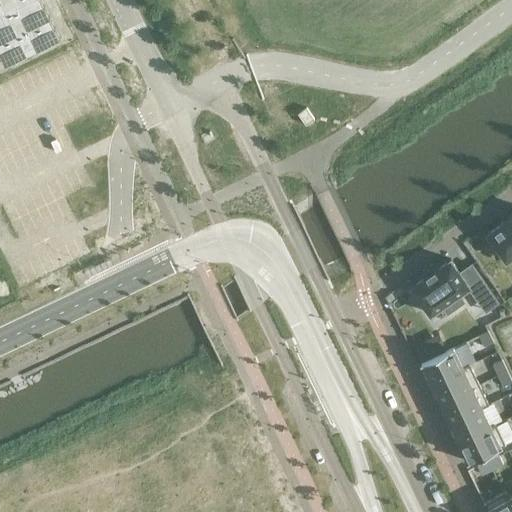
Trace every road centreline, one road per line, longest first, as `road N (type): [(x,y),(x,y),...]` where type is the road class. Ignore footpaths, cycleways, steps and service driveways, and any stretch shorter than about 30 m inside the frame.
road 1 (tertiary): [(166,107),(327,455),(363,511)]
road 2 (unclassified): [(218,79),(263,65),(394,85),(511,9)]
road 3 (tertiary): [(336,320),(218,79)]
road 4 (tertiary): [(421,511),(336,320)]
road 5 (residential): [(363,299),(511,194)]
